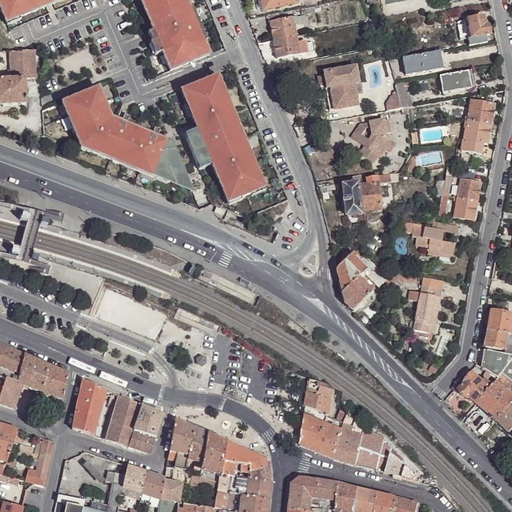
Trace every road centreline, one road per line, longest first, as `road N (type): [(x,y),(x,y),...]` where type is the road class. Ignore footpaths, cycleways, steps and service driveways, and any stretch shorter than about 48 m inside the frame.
road 1 (residential): [(425,406),(466,360),(511,111)]
road 2 (secondary): [(0,161),(217,244),(280,277)]
road 3 (residential): [(229,0),(316,226)]
road 4 (residential): [(284,458),(422,496),(443,511)]
road 5 (residential): [(171,396),(154,461),(61,435)]
road 6 (secondary): [(312,299),(425,406)]
road 7 (residential): [(284,458),(247,415),(212,400),(171,396)]
road 8 (secondary): [(425,406),(511,490)]
